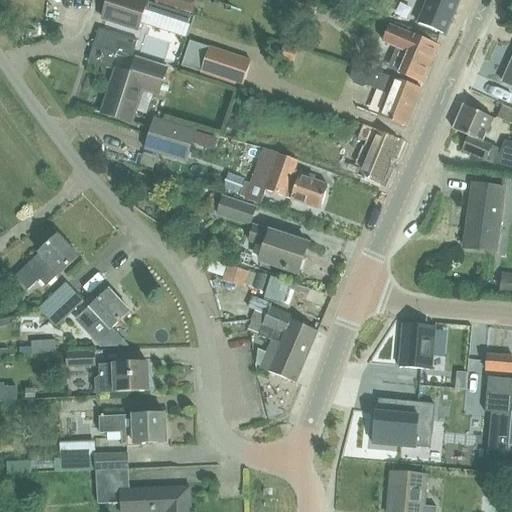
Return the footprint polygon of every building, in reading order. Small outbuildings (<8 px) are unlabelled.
[(190,17),(158,6),(138,0),(108,0),(102,20),(138,31),(144,11),(188,25),(190,17)] [(277,0),(276,7),(314,20),(320,0),(277,0)] [(355,0),(353,8),(369,13),(372,0),(355,0)] [(427,0),(417,24),(445,35),(459,0),(427,0)] [(252,33),(255,20),(239,16),(236,29),(252,33)] [(383,43),(408,54),(399,75),(423,85),(439,48),(436,46),(439,40),(407,29),(405,33),(390,27),(383,43)] [(88,63),(111,70),(116,56),(131,61),(137,41),(99,29),(88,63)] [(190,42),(182,67),(197,72),(205,47),(190,42)] [(282,47),(278,63),(294,68),(298,51),(282,47)] [(201,74),(243,88),(251,63),(209,49),(201,74)] [(132,124),(138,105),(143,89),(159,95),(168,68),(136,56),(129,75),(116,71),(101,114),(132,124)] [(511,61),(502,83),(511,86),(511,61)] [(421,90),(357,65),(352,78),(354,78),(356,83),(363,86),(368,84),(381,89),(381,88),(389,91),(379,116),(378,116),(370,113),(371,113),(369,112),(369,114),(370,114),(378,117),(377,117),(406,128),(421,90)] [(381,113),(385,92),(373,89),(368,110),(381,113)] [(511,96),(508,95),(503,105),(511,109),(511,96)] [(511,109),(503,105),(497,118),(511,124),(511,109)] [(499,150),(496,149),(486,144),(496,121),(482,115),(464,107),(453,131),(468,137),(462,151),(480,160),(489,164),(493,165),(511,169),(511,143),(504,141),(499,154),(497,154),(499,150)] [(250,125),(231,119),(225,138),(244,144),(250,125)] [(154,120),(144,150),(185,163),(194,132),(154,120)] [(338,125),(333,140),(345,145),(351,129),(338,125)] [(357,176),(362,178),(380,185),(399,141),(364,126),(358,140),(371,145),(357,176)] [(215,139),(199,135),(195,148),(211,152),(215,139)] [(289,200),(301,204),(320,211),(328,187),(314,182),(315,179),(296,172),(299,163),(278,155),(265,191),(289,200)] [(129,189),(137,179),(123,170),(116,180),(129,189)] [(226,173),(222,189),(240,193),(243,176),(226,173)] [(464,249),(496,253),(505,190),(473,186),(464,249)] [(208,199),(204,211),(214,214),(220,197),(211,194),(210,199),(208,199)] [(250,226),(256,209),(223,198),(218,215),(250,226)] [(298,276),(308,245),(254,227),(249,242),(265,248),(260,262),(298,276)] [(49,286),(64,272),(79,258),(58,236),(27,266),(15,277),(28,291),(42,278),(49,286)] [(253,274),(227,266),(222,281),(244,288),(246,281),(250,283),(253,274)] [(511,276),(503,275),(500,295),(511,297),(511,276)] [(268,276),(262,298),(283,305),(290,282),(268,276)] [(48,319),(75,293),(67,284),(51,299),(39,310),(48,319)] [(98,342),(115,326),(130,313),(110,291),(78,321),(87,331),(88,331),(98,342)] [(75,293),(48,319),(57,328),(84,302),(75,293)] [(248,331),(270,341),(270,339),(281,344),(278,353),(273,351),(269,360),(265,359),(260,369),(296,384),(318,332),(291,321),(293,317),(258,303),(250,322),(251,322),(248,331)] [(401,367),(433,370),(437,327),(404,324),(401,367)] [(56,342),(44,342),(44,354),(56,354),(56,342)] [(67,369),(96,367),(94,350),(66,353),(67,369)] [(511,357),(487,356),(486,372),(511,373),(511,357)] [(99,366),(100,377),(95,380),(95,394),(149,392),(148,364),(99,366)] [(466,374),(456,373),(455,390),(465,391),(466,374)] [(486,450),(484,472),(504,475),(511,402),(511,383),(490,381),(486,415),(490,415),(488,438),(497,439),(495,451),(486,450)] [(17,389),(5,389),(5,401),(17,401),(17,389)] [(431,442),(434,410),(404,407),(403,420),(376,418),(372,450),(413,454),(415,441),(431,442)] [(165,415),(145,416),(133,417),(99,418),(100,434),(122,433),(122,448),(140,447),(140,444),(166,443),(165,415)] [(64,444),(63,468),(90,469),(91,445),(64,444)] [(107,456),(95,456),(96,471),(128,469),(127,455),(107,456)] [(7,475),(31,474),(31,461),(6,462),(7,475)] [(129,491),(128,472),(96,473),(97,479),(98,492),(99,505),(122,504),(122,511),(139,511),(165,511),(190,511),(190,488),(129,491)] [(386,511),(436,511),(437,508),(424,507),(426,477),(409,476),(390,474),(386,511)] [(87,481),(87,492),(96,492),(96,480),(87,481)]
